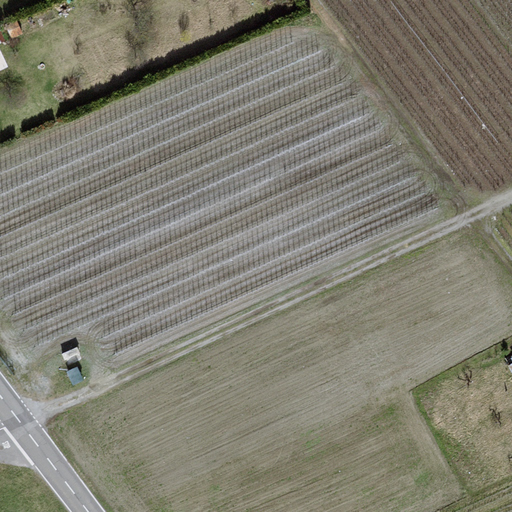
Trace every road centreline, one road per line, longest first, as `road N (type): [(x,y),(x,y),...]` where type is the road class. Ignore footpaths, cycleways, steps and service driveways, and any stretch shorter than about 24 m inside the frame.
road 1 (track): [(18,420),(511,198)]
road 2 (tertiary): [(0,395),(87,511)]
